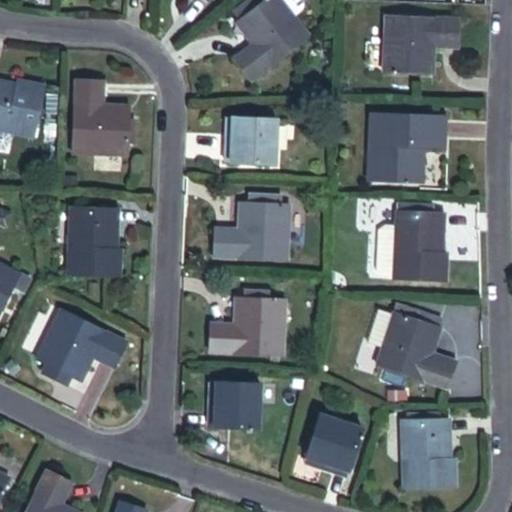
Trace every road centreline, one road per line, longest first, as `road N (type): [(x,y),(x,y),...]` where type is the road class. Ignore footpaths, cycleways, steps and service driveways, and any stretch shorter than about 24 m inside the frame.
road 1 (residential): [(0,28),(132,42),(155,55),(168,76),(161,410),(149,462)]
road 2 (residential): [(505,0),(505,441),(484,511)]
road 3 (residential): [(303,511),(149,462)]
road 4 (residential): [(149,462),(0,400)]
